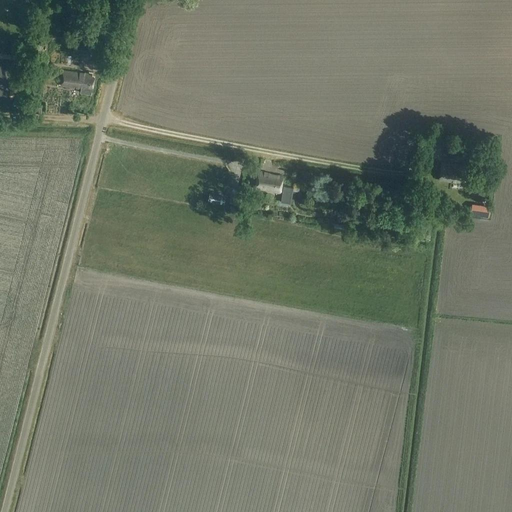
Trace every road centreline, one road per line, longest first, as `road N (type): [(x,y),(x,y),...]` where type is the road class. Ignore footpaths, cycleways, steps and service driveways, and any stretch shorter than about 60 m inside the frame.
road 1 (unclassified): [(4,511),(134,0)]
road 2 (track): [(0,117),(105,122),(405,178)]
